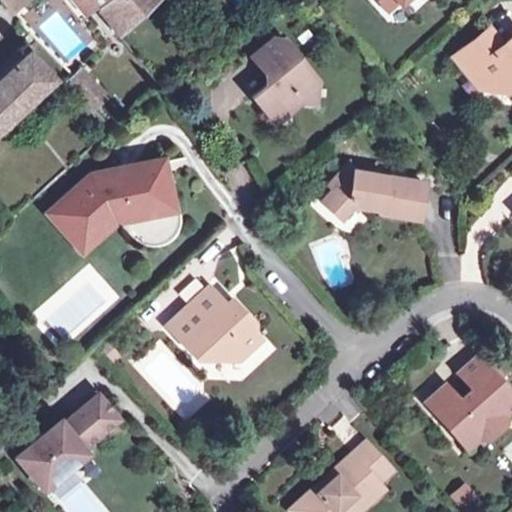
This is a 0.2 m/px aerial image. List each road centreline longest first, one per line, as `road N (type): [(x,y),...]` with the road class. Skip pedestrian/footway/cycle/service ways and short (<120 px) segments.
road 1 (residential): [(511,313),(502,303),(447,298),(360,357),(226,206)]
road 2 (unknown): [(360,357),(250,464),(216,511)]
